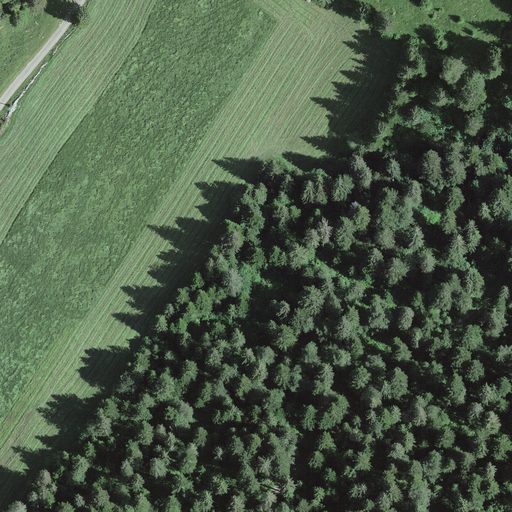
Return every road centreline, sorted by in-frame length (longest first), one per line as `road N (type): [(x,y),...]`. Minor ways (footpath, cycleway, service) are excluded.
road 1 (track): [(255,511),(352,412),(511,284)]
road 2 (unclassified): [(81,0),(0,107)]
